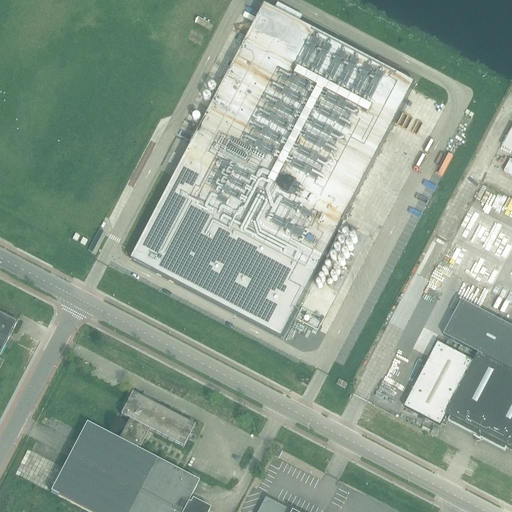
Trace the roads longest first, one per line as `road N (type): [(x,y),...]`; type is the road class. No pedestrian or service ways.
road 1 (tertiary): [(488,511),(79,299)]
road 2 (unclassified): [(0,451),(79,299)]
